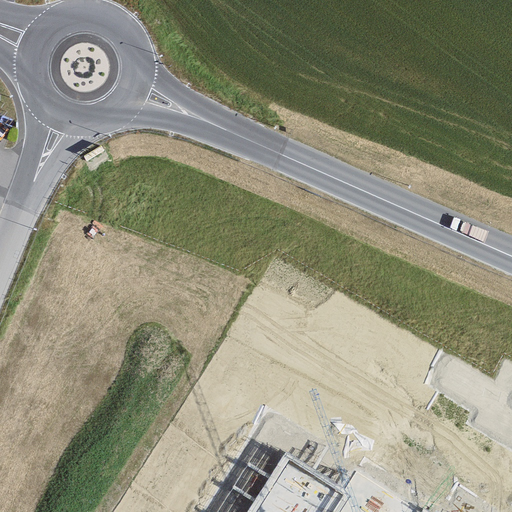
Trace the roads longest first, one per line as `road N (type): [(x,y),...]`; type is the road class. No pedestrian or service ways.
road 1 (secondary): [(511,254),(127,89)]
road 2 (secondary): [(37,47),(34,84),(59,113),(93,117),(127,89)]
road 3 (secondary): [(127,89),(131,61),(109,27),(68,20),(37,47)]
